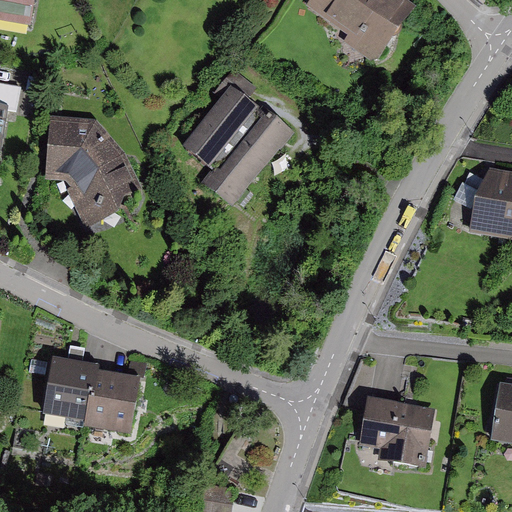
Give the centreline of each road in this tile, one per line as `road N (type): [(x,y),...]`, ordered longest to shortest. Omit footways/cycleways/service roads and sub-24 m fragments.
road 1 (residential): [(499,47),(407,197),(307,409)]
road 2 (residential): [(0,276),(143,346),(307,409)]
